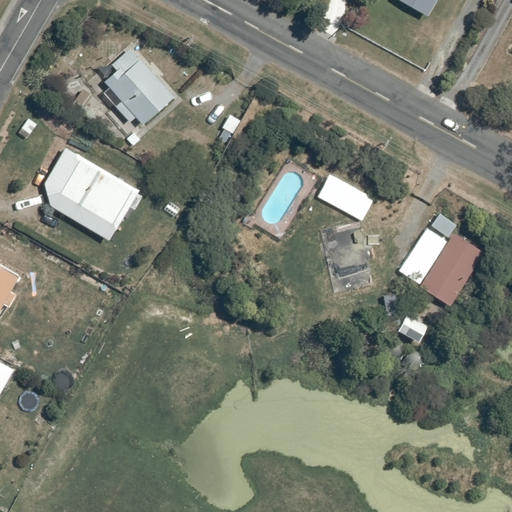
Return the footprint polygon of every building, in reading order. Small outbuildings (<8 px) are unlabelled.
[(402,0),(432,17),(441,0),(402,0)] [(179,97),(134,47),(109,70),(114,76),(107,83),(124,102),(120,106),(135,123),(140,119),(147,126),(179,97)] [(141,188),(82,155),(59,192),(119,227),(141,188)] [(454,222),(437,211),(429,224),(446,235),(454,222)] [(319,233),(333,291),(373,283),(360,224),(319,233)] [(454,307),(485,250),(452,232),(421,288),(454,307)] [(0,306),(1,304),(8,308),(16,294),(9,291),(17,275),(0,265),(0,306)] [(422,326),(400,313),(390,332),(412,344),(422,326)] [(0,358),(0,399),(18,368),(0,358)]
